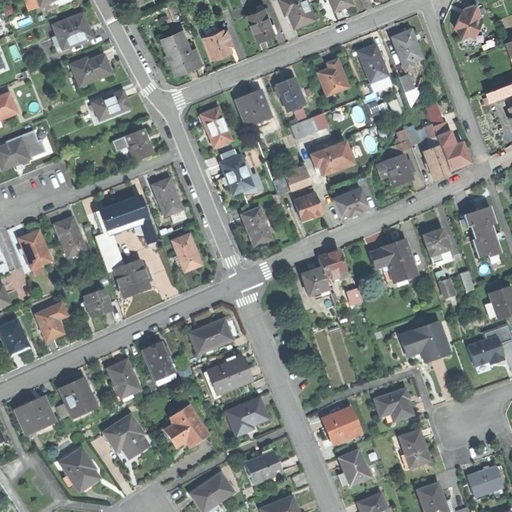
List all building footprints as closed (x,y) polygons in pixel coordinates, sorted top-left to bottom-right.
[(289,12),(295,26),(303,23),(314,18),(306,0),(280,0),(286,13),(289,12)] [(329,0),(334,11),(343,7),(353,3),(352,0),(329,0)] [(466,11),(464,16),(460,14),(458,18),(454,27),(457,29),(456,30),(460,39),(470,36),(474,38),(483,19),(480,18),(482,15),(477,3),(466,7),(464,10),(466,11)] [(247,15),(257,41),(265,38),(274,34),(263,8),(247,15)] [(51,37),(56,50),(91,36),(87,25),(82,13),(52,25),(56,35),(51,37)] [(200,31),(211,60),(222,55),(232,52),(230,47),(233,46),(229,35),(225,37),(224,32),(223,30),(220,31),(217,24),(200,31)] [(172,62),(177,74),(185,70),(196,66),(190,51),(182,31),(163,39),(169,54),(172,62)] [(392,39),(403,66),(412,62),(422,58),(416,44),(410,31),(392,39)] [(357,53),(370,84),(388,77),(376,45),(365,50),(357,53)] [(195,49),(190,51),(196,66),(202,64),(195,49)] [(71,64),(81,91),(91,87),(89,82),(111,73),(107,64),(103,55),(86,62),(85,59),(71,64)] [(317,74),(328,102),(336,99),(334,94),(348,88),(337,61),(327,65),(329,70),(323,72),(317,74)] [(414,68),(412,62),(403,66),(405,71),(414,68)] [(398,78),(404,93),(414,89),(408,74),(398,78)] [(277,85),(287,113),(305,106),(294,78),(285,82),(277,85)] [(493,83),(495,89),(503,86),(501,80),(493,83)] [(485,92),(489,103),(511,94),(511,82),(503,86),(495,89),(485,92)] [(92,103),(98,120),(130,108),(127,100),(123,91),(92,103)] [(236,101),(246,127),(255,123),(267,119),(270,118),(260,92),(248,97),(236,101)] [(0,120),(17,114),(9,94),(0,97),(0,120)] [(426,109),(430,119),(439,116),(435,106),(426,109)] [(197,117),(202,130),(207,129),(210,138),(214,148),(231,141),(218,109),(197,117)] [(290,126),(295,139),(328,127),(323,113),(290,126)] [(437,138),(441,150),(454,145),(442,115),(439,116),(430,119),(431,122),(437,138)] [(269,124),(267,119),(255,123),(258,129),(269,124)] [(430,140),(437,138),(431,122),(427,123),(428,126),(425,127),(430,140)] [(404,127),(406,130),(409,140),(415,137),(411,124),(404,127)] [(144,129),(123,138),(127,147),(133,162),(154,154),(148,141),(144,129)] [(399,139),(401,144),(410,141),(409,140),(406,130),(397,133),(399,139)] [(2,146),(0,146),(0,168),(1,171),(16,165),(28,160),(29,160),(29,159),(45,152),(40,140),(37,141),(33,131),(1,144),(2,146)] [(117,151),(127,147),(123,138),(113,142),(117,151)] [(399,153),(412,148),(410,141),(401,144),(398,146),(397,146),(399,153)] [(319,167),(323,177),(332,173),(354,165),(345,143),(324,151),(313,155),(310,156),(315,169),(319,167)] [(441,150),(449,170),(469,163),(465,153),(461,143),(454,145),(441,150)] [(312,152),(313,155),(324,151),(322,146),(314,149),(315,151),(312,152)] [(391,156),(399,153),(397,146),(388,149),(391,156)] [(442,178),(449,176),(439,147),(424,152),(435,181),(442,178)] [(240,156),(220,164),(227,179),(233,195),(243,191),(244,194),(252,194),(258,191),(260,184),(256,175),(249,178),(240,156)] [(390,176),(394,187),(403,184),(412,180),(409,172),(406,162),(403,156),(385,163),(390,176)] [(410,161),(406,162),(409,172),(414,171),(410,161)] [(380,180),(390,176),(385,163),(375,166),(380,180)] [(296,174),(286,177),(288,183),(298,179),(296,174)] [(298,179),(288,183),(291,190),(311,183),(308,175),(298,179)] [(273,182),(278,195),(291,190),(288,183),(286,177),(273,182)] [(152,185),(165,217),(183,209),(177,195),(170,178),(152,185)] [(330,200),(339,222),(356,215),(368,209),(359,188),(330,200)] [(294,198),(295,202),(308,197),(307,194),(294,198)] [(295,202),(302,222),(313,218),(323,214),(316,194),(308,197),(295,202)] [(141,196),(129,200),(137,222),(149,218),(141,196)] [(115,205),(101,210),(109,232),(111,232),(120,228),(132,224),(137,222),(129,200),(115,205)] [(470,213),(463,216),(463,218),(464,218),(467,225),(465,226),(466,228),(470,226),(474,239),(470,240),(471,242),(472,242),(477,257),(476,257),(477,259),(485,256),(486,259),(500,254),(490,226),(495,224),(495,222),(494,222),(489,208),(490,208),(489,206),(482,209),(476,211),(470,213)] [(242,215),(254,246),(263,243),(273,239),(260,208),(242,215)] [(54,225),(67,258),(86,251),(73,218),(63,222),(54,225)] [(157,240),(149,218),(137,222),(142,235),(145,244),(157,240)] [(136,233),(142,235),(137,222),(132,224),(136,233)] [(431,233),(423,236),(433,264),(440,261),(437,254),(449,250),(441,229),(431,233)] [(18,239),(30,269),(32,268),(41,265),(51,260),(38,231),(28,235),(18,239)] [(112,235),(111,232),(109,232),(95,238),(108,272),(114,270),(124,266),(120,257),(117,248),(112,235)] [(173,241),(186,272),(194,269),(203,265),(190,234),(173,241)] [(390,244),(383,246),(383,248),(370,253),(375,267),(381,265),(386,263),(393,282),(416,274),(404,239),(390,244)] [(321,268),(325,277),(331,275),(332,279),(338,277),(337,273),(346,270),(339,250),(329,254),(318,258),(321,268)] [(114,270),(124,296),(139,291),(150,287),(140,260),(124,266),(114,270)] [(387,284),(393,282),(386,263),(381,265),(387,284)] [(44,272),(41,265),(32,268),(35,276),(44,272)] [(328,287),(325,277),(321,268),(311,271),(301,275),(309,296),(320,292),(322,298),(331,295),(328,287)] [(435,272),(439,281),(447,279),(443,269),(435,272)] [(348,275),(346,270),(337,273),(338,277),(339,278),(348,275)] [(460,273),(465,291),(474,288),(468,270),(460,273)] [(439,281),(445,299),(453,296),(447,279),(439,281)] [(0,285),(0,307),(10,303),(6,293),(2,284),(0,285)] [(333,285),(328,287),(331,295),(331,296),(337,295),(333,285)] [(497,316),(497,318),(511,314),(511,313),(511,294),(509,286),(489,293),(492,302),(488,304),(493,318),(497,316)] [(358,287),(351,290),(354,299),(355,303),(362,301),(358,287)] [(85,297),(92,318),(103,314),(113,311),(105,289),(85,297)] [(351,290),(337,295),(331,296),(335,305),(354,299),(351,290)] [(61,304),(52,307),(58,320),(66,316),(61,304)] [(35,315),(46,342),(55,338),(64,334),(58,320),(52,307),(35,315)] [(0,326),(0,328),(11,355),(19,351),(29,347),(18,319),(0,326)] [(419,351),(423,362),(435,358),(447,353),(435,322),(411,330),(412,332),(397,337),(404,357),(419,351)] [(467,345),(474,365),(488,360),(494,362),(498,361),(503,359),(502,356),(503,355),(499,343),(511,338),(511,336),(507,322),(482,331),(485,339),(467,345)] [(189,335),(198,356),(233,340),(226,323),(211,329),(210,326),(201,330),(189,335)] [(151,346),(139,352),(153,382),(173,373),(174,373),(160,342),(151,346)] [(209,375),(217,396),(252,382),(247,370),(243,358),(208,372),(209,375)] [(116,366),(107,370),(115,386),(116,385),(122,398),(140,390),(127,361),(116,366)] [(175,379),(174,373),(173,373),(153,382),(155,388),(175,379)] [(213,397),(217,396),(209,375),(205,377),(213,397)] [(70,413),(72,417),(95,406),(83,380),(71,385),(60,391),(66,404),(70,413)] [(375,399),(380,416),(391,412),(394,420),(413,414),(411,407),(408,398),(409,398),(407,389),(375,399)] [(15,411),(26,435),(54,422),(43,398),(29,404),(15,411)] [(227,413),(237,436),(247,432),(246,429),(252,426),(268,419),(264,409),(259,399),(227,413)] [(57,409),(61,417),(70,413),(66,404),(57,409)] [(208,434),(190,406),(171,418),(173,421),(175,424),(166,429),(172,439),(175,443),(177,447),(186,441),(190,446),(208,434)] [(328,432),(333,443),(361,432),(350,407),(339,411),(331,415),(322,418),(328,432)] [(122,445),(130,458),(140,451),(149,445),(142,435),(144,434),(130,414),(104,431),(116,449),(122,445)] [(166,443),(172,439),(166,429),(175,424),(173,421),(158,430),(166,443)] [(420,429),(400,436),(407,456),(403,457),(407,467),(428,459),(424,447),(426,446),(423,437),(420,429)] [(150,444),(144,434),(142,435),(149,445),(150,444)] [(124,461),(130,458),(122,445),(116,449),(124,461)] [(60,462),(79,491),(89,484),(99,478),(94,470),(91,465),(93,464),(82,448),(60,462)] [(346,471),(351,483),(370,475),(358,449),(338,458),(342,466),(344,471),(346,471)] [(263,457),(255,460),(256,462),(275,455),(274,452),(263,457)] [(245,464),(254,485),(282,473),(278,463),(275,455),(256,462),(255,460),(245,464)] [(468,477),(474,496),(503,486),(497,467),(479,473),(468,477)] [(197,504),(203,511),(217,502),(218,504),(235,493),(222,473),(191,494),(197,504)] [(417,490),(424,511),(446,511),(443,503),(445,502),(440,490),(438,483),(417,490)] [(360,511),(387,511),(380,495),(357,504),(360,511)] [(261,510),(261,511),(297,511),(296,507),(292,498),(261,510)]
